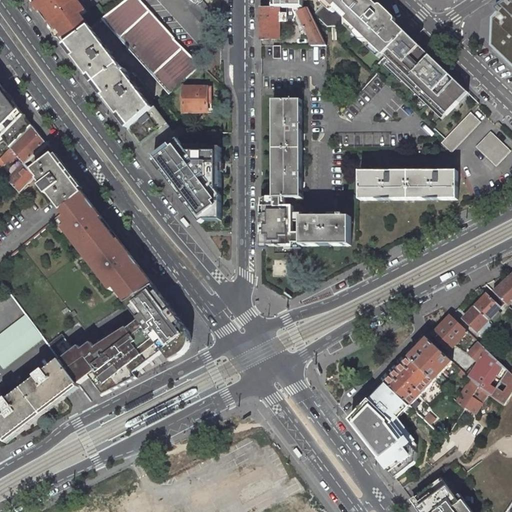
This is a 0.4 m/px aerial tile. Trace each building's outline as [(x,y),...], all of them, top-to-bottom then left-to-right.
[(44,11),(36,0),(32,0),(42,13),(44,11)] [(42,13),(51,26),(54,24),(68,44),(91,27),(83,17),(88,12),(79,0),(78,0),(77,0),(36,0),(44,11),(42,13)] [(175,38),(140,0),(126,0),(102,19),(169,95),(201,66),(174,39),(175,38)] [(183,0),(190,7),(188,8),(202,24),(214,13),(202,0),(198,0),(195,3),(191,0),(183,0)] [(325,0),(348,22),(349,23),(383,55),(385,57),(407,34),(389,16),(385,20),(379,14),(379,15),(378,15),(376,13),(380,8),(371,0),(276,0),(276,7),(278,7),(281,7),(287,7),(296,7),(299,7),(303,7),(302,0),(325,0)] [(494,48),(511,65),(511,0),(496,10),(501,15),(495,21),(494,48)] [(105,12),(99,5),(96,7),(100,11),(95,15),(97,18),(105,12)] [(287,7),(281,7),(278,7),(276,7),(261,7),(261,40),(263,40),(281,40),(281,22),(287,22),(287,14),(287,7)] [(296,7),(287,7),(287,14),(287,22),(297,22),(296,7)] [(327,46),(309,7),(304,10),(303,7),(299,7),(301,12),(299,13),(312,41),(312,46),(327,46)] [(51,26),(66,46),(68,44),(54,24),(51,26)] [(154,109),(91,27),(68,44),(66,46),(89,76),(130,130),(154,109)] [(469,92),(407,34),(385,57),(390,61),(388,63),(406,80),(403,82),(420,99),(422,96),(429,103),(427,105),(437,114),(441,110),(447,116),(469,92)] [(406,80),(388,63),(386,66),(403,82),(406,80)] [(13,147),(32,126),(2,86),(1,88),(0,87),(0,139),(2,139),(5,136),(13,147)] [(212,98),(212,87),(184,87),(184,112),(208,112),(209,98),(212,98)] [(420,99),(427,105),(429,103),(422,96),(420,99)] [(302,198),(302,100),(274,100),(274,198),(287,198),(302,198)] [(175,132),(155,108),(154,109),(130,130),(153,160),(180,139),(189,132),(183,126),(175,132)] [(441,110),(437,114),(443,120),(447,116),(441,110)] [(451,151),(480,121),(472,114),(470,111),(445,138),(441,142),(451,151)] [(47,144),(32,126),(13,147),(11,148),(26,164),(35,154),(36,156),(47,144)] [(496,166),(510,150),(491,132),(476,147),(496,166)] [(11,148),(13,147),(5,136),(2,139),(11,148)] [(180,139),(153,160),(202,224),(205,221),(222,221),(222,196),(219,191),(219,188),(222,188),(222,148),(188,148),(180,139)] [(69,174),(54,155),(33,171),(40,179),(39,180),(43,185),(42,187),(48,195),(50,194),(59,207),(63,212),(84,194),(81,189),(69,174)] [(37,176),(26,164),(9,181),(20,194),(28,186),(28,185),(37,176)] [(458,200),(458,172),(409,172),(374,172),(360,172),(360,200),(458,200)] [(112,230),(84,194),(63,212),(69,219),(61,225),(79,248),(83,245),(87,250),(112,230)] [(263,198),(262,207),(287,207),(287,198),(274,198),(263,198)] [(276,242),(294,242),(294,213),(294,210),(287,210),(287,207),(262,207),(263,215),(265,215),(266,245),(276,245),(276,242)] [(303,213),(294,213),(294,242),(302,242),(302,217),(303,217),(303,213)] [(351,245),(351,217),(303,217),(302,217),(302,242),(302,246),(351,245)] [(155,286),(112,230),(87,250),(90,255),(87,257),(112,291),(115,289),(119,286),(124,293),(121,295),(128,304),(155,286)] [(511,275),(493,291),(494,292),(506,303),(511,297),(511,298),(511,275)] [(134,312),(74,351),(61,334),(48,344),(54,352),(61,361),(79,385),(90,377),(104,395),(137,378),(133,373),(162,351),(171,361),(181,356),(185,352),(187,350),(189,347),(190,343),(191,340),(191,337),(190,332),(178,317),(175,319),(171,313),(174,311),(155,286),(128,304),(134,312)] [(124,293),(119,286),(115,289),(120,296),(121,295),(124,293)] [(506,303),(494,292),(489,297),(487,295),(475,307),(489,320),(506,303)] [(489,320),(475,307),(464,319),(478,332),(489,320)] [(43,338),(26,315),(0,335),(0,363),(4,368),(43,338)] [(467,331),(451,316),(433,335),(449,350),(452,348),(467,331)] [(452,362),(428,339),(410,358),(434,380),(452,362)] [(511,373),(478,342),(468,354),(478,362),(469,377),(471,379),(479,386),(481,387),(505,405),(511,393),(511,373)] [(434,380),(410,358),(386,384),(392,389),(406,402),(410,406),(434,380)] [(79,385),(61,361),(56,365),(0,407),(0,435),(5,442),(75,389),(79,385)] [(479,386),(471,379),(457,401),(465,409),(466,407),(480,388),(479,386)] [(394,476),(396,479),(416,463),(418,453),(411,444),(412,443),(403,431),(406,429),(398,419),(399,417),(396,414),(406,402),(392,389),(386,384),(362,408),(351,421),(358,430),(365,439),(368,436),(373,442),(370,445),(378,455),(384,463),(394,476)] [(480,388),(466,407),(477,415),(490,395),(480,388)] [(410,406),(406,402),(396,414),(399,417),(405,412),(409,407),(410,406)] [(438,420),(426,408),(419,414),(432,425),(438,420)] [(248,426),(140,479),(156,511),(231,511),(279,488),(248,426)] [(373,442),(368,436),(365,439),(370,445),(373,442)] [(412,443),(411,444),(418,453),(419,446),(415,441),(412,443)] [(138,511),(119,474),(90,489),(101,511),(138,511)] [(441,478),(412,501),(420,511),(473,511),(464,500),(461,502),(456,497),(451,489),(441,478)]
